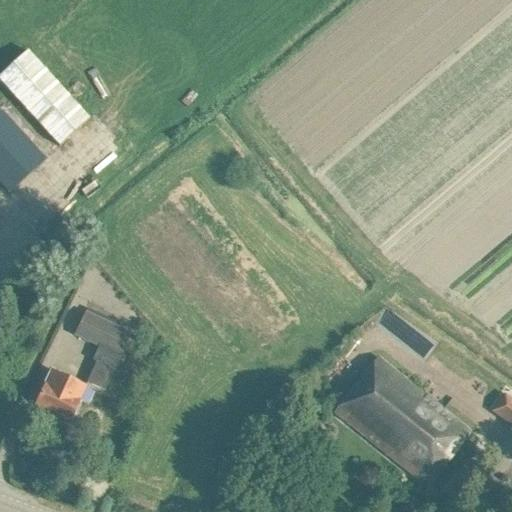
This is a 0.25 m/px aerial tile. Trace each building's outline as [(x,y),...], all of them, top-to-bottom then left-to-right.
[(0,83),(58,147),(89,119),(27,51),(0,75),(0,83)] [(0,185),(8,195),(46,161),(0,111),(0,185)] [(104,393),(114,370),(113,370),(128,336),(85,315),(75,338),(99,348),(91,363),(96,366),(88,386),(104,393)] [(428,488),(470,434),(378,360),(335,414),(428,488)] [(69,426),(78,407),(87,388),(51,371),(33,409),(56,419),(56,422),(63,425),(66,424),(69,426)] [(511,427),(511,401),(505,396),(493,413),(511,427)]
